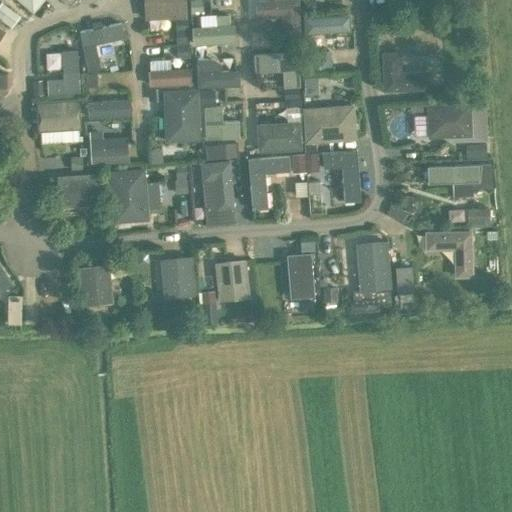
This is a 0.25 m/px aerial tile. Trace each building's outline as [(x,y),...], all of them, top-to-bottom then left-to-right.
[(0,14),(14,25),(23,13),(4,0),(0,5),(0,14)] [(42,0),(18,0),(32,12),(42,0)] [(143,0),(144,18),(186,17),(185,0),(143,0)] [(203,12),(201,0),(189,0),(190,13),(203,12)] [(300,35),(298,0),(255,0),(256,17),(281,15),(282,36),(300,35)] [(351,30),(349,13),(303,16),(304,34),(351,30)] [(190,57),(187,19),(175,19),(177,57),(190,57)] [(83,45),(125,37),(122,21),(80,31),(83,45)] [(193,44),(236,40),(234,23),(191,26),(193,44)] [(77,49),(62,49),(63,77),(46,78),(47,93),(79,91),(77,49)] [(283,86),(300,85),(298,50),(254,53),(255,71),(282,69),(283,86)] [(401,70),(401,50),(382,51),(382,89),(430,88),(429,69),(401,70)] [(211,57),(196,58),(197,86),(240,84),(239,69),(220,69),(220,62),(211,57)] [(191,82),(190,67),(148,69),(148,85),(191,82)] [(162,88),(164,140),(200,139),(198,87),(162,88)] [(82,129),(80,97),(36,99),(37,131),(82,129)] [(128,100),(89,103),(90,120),(129,118),(131,109),(128,100)] [(452,135),(452,141),(487,139),(485,101),(470,102),(470,101),(426,103),(428,137),(452,135)] [(305,141),(306,141),(306,142),(304,142),(304,150),(316,149),(316,140),(356,137),(354,103),(302,106),(305,141)] [(239,136),(238,119),(222,120),(221,105),(204,105),(205,137),(239,136)] [(302,148),(300,120),(256,122),(258,151),(302,148)] [(128,145),(125,145),(125,133),(96,135),(97,146),(90,147),(90,163),(129,160),(128,145)] [(219,155),(218,143),(205,144),(206,157),(219,155)] [(486,154),(486,143),(466,143),(466,154),(486,154)] [(163,146),(151,147),(152,152),(152,161),(164,160),(163,146)] [(323,167),(341,165),(344,200),(360,199),(356,148),(322,151),(323,167)] [(318,151),(306,153),(308,169),(319,169),(318,151)] [(292,172),(306,171),(304,152),(291,153),(292,172)] [(290,169),(289,154),(248,157),(252,208),(268,207),(266,171),(290,169)] [(229,159),(200,161),(205,222),(235,219),(229,159)] [(492,186),(492,162),(427,165),(428,182),(451,181),(452,194),(473,193),(473,187),(492,186)] [(188,176),(187,163),(175,164),(176,177),(188,176)] [(149,217),(145,165),(108,169),(112,220),(149,217)] [(104,203),(102,171),(57,175),(60,207),(104,203)] [(308,181),(308,193),(320,192),(319,180),(308,181)] [(493,209),(453,207),(453,218),(492,220),(493,209)] [(474,275),(472,247),(478,246),(484,243),(484,235),(477,232),(472,233),(472,228),(424,230),(425,249),(453,248),(454,276),(474,275)] [(355,242),(359,289),(380,287),(380,289),(387,289),(386,287),(391,286),(387,239),(355,242)] [(290,300),(315,298),(311,254),(287,256),(290,300)] [(160,258),(163,296),(196,293),(192,255),(160,258)] [(249,296),(245,257),(214,261),(218,299),(249,296)] [(113,301),(109,263),(77,266),(81,305),(113,301)] [(216,311),(214,289),(201,291),(204,313),(216,311)] [(388,303),(388,291),(378,292),(379,303),(388,303)] [(25,293),(11,294),(12,323),(26,322),(25,293)]
